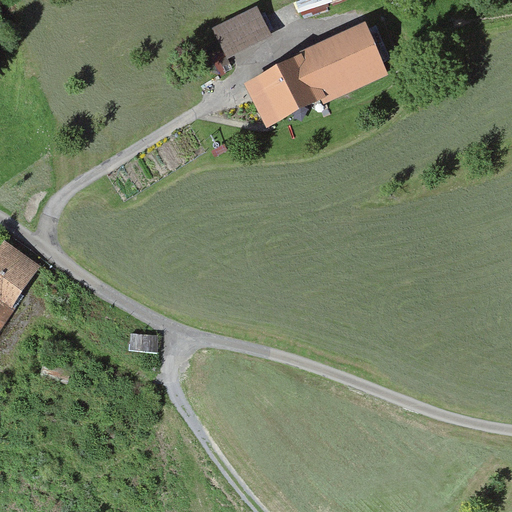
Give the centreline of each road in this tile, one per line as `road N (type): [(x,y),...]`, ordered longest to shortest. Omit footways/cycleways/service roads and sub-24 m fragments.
road 1 (track): [(511,432),(473,428),(302,362),(186,336),(0,220)]
road 2 (track): [(44,243),(60,199),(290,59)]
road 3 (track): [(186,336),(172,362),(176,394),(265,511)]
